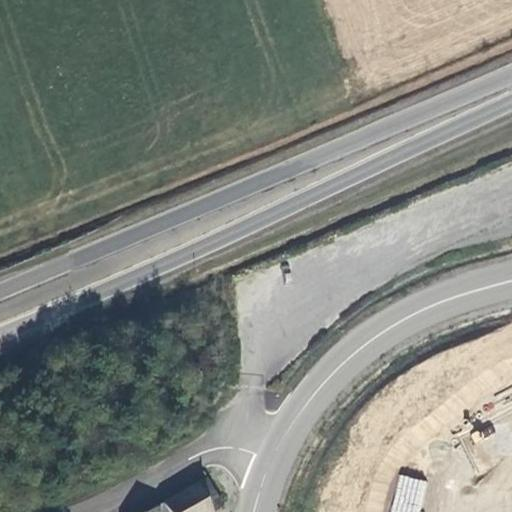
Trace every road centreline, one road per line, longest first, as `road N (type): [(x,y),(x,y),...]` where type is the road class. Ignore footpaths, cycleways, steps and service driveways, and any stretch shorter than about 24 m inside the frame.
road 1 (primary): [(0,337),(511,104)]
road 2 (primary): [(511,76),(0,295)]
road 3 (tertiary): [(274,455),(315,394),(364,348),(432,307),(511,283)]
road 4 (unclassified): [(274,455),(234,449),(81,511)]
